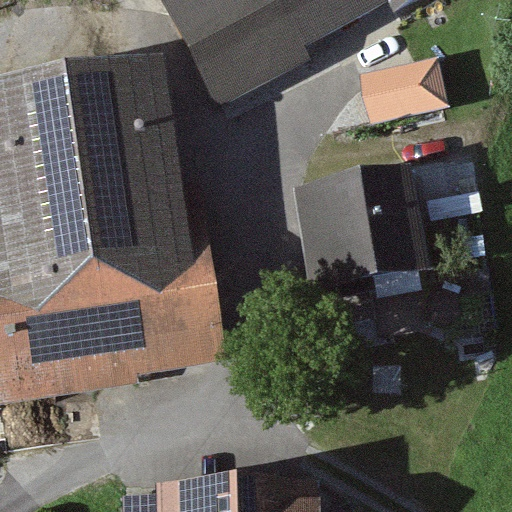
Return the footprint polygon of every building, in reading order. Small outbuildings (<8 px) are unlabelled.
[(459,0),(192,0),(179,7),(238,103),(459,0)] [(184,74),(0,90),(0,124),(20,230),(0,231),(0,421),(0,424),(253,382),(184,74)] [(442,155),(303,185),(325,321),(468,288),(442,155)] [(133,470),(134,511),(160,511),(159,469),(133,470)] [(334,511),(333,494),(169,500),(169,511),(334,511)]
